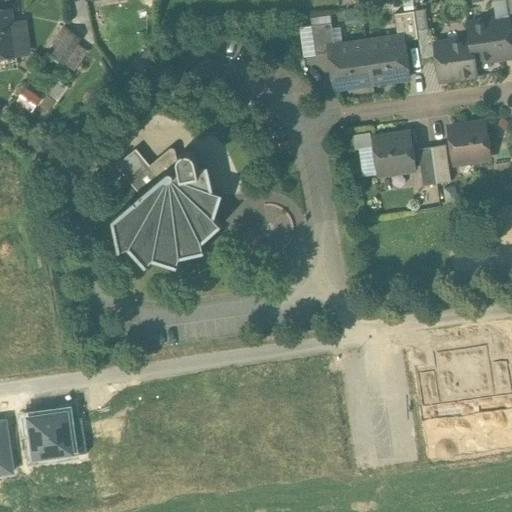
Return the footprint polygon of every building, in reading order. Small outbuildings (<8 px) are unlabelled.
[(494,0),(497,20),(469,24),(471,39),(474,61),(475,61),(511,55),(511,41),(506,0),(494,0)] [(424,10),(415,11),(418,30),(427,29),(424,10)] [(415,11),(395,14),(398,33),(405,32),(407,41),(419,39),(418,30),(415,11)] [(2,12),(0,12),(0,56),(16,54),(16,53),(12,27),(11,19),(4,20),(2,12)] [(332,23),(312,26),(316,55),(328,54),(326,43),(335,42),(332,23)] [(26,25),(12,27),(16,53),(29,52),(26,25)] [(64,27),(53,43),(59,47),(53,56),(65,64),(82,39),(70,31),(64,27)] [(427,29),(418,30),(419,39),(422,63),(438,61),(436,44),(434,28),(427,29)] [(402,37),(367,43),(372,82),(408,77),(402,37)] [(436,44),(438,61),(441,80),(477,75),(475,61),(474,61),(471,39),(436,44)] [(367,43),(331,48),(337,87),(372,82),(367,43)] [(485,122),(449,127),(455,163),(490,158),(485,122)] [(410,133),(374,138),(379,174),(415,169),(410,133)] [(446,144),(432,147),(438,183),(451,181),(446,144)] [(171,148),(150,165),(161,178),(167,173),(172,173),(173,171),(182,169),(181,164),(179,164),(176,150),(173,147),(171,148)] [(432,147),(418,149),(423,186),(438,183),(432,147)] [(182,169),(173,171),(172,173),(167,173),(161,178),(141,195),(114,218),(120,249),(130,247),(147,265),(154,259),(178,266),(181,257),(205,252),(203,242),(222,225),(215,218),(223,194),(213,191),(208,166),(201,168),(198,154),(196,151),(193,149),(189,148),(185,149),(182,151),(180,154),(180,158),(181,164),(182,169)] [(150,165),(137,148),(117,165),(141,195),(161,178),(150,165)] [(461,346),(468,401),(497,398),(497,394),(492,359),(490,342),(461,346)] [(440,405),(468,401),(461,346),(432,349),(435,368),(439,403),(440,405)] [(492,359),(497,394),(511,392),(511,383),(509,357),(492,359)] [(423,405),(439,403),(435,368),(419,370),(423,405)] [(31,418),(36,455),(71,450),(67,421),(66,414),(31,418)] [(82,419),(67,421),(71,450),(71,455),(87,453),(82,419)] [(0,421),(0,474),(13,472),(6,421),(0,421)]
